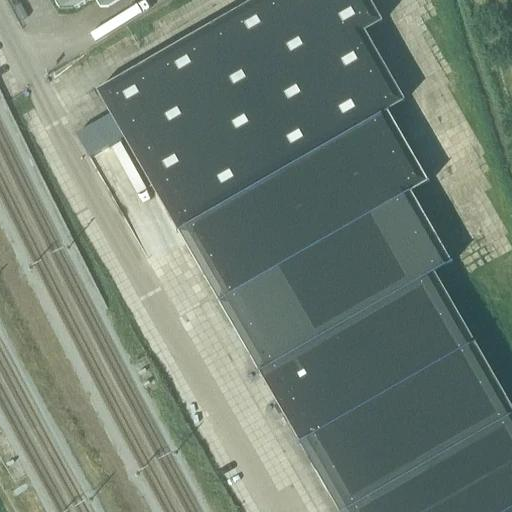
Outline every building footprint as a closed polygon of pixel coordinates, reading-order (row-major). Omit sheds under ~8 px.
[(93,0),(53,0),(61,12),(75,12),(93,0)] [(256,0),(97,91),(178,231),(387,112),(404,102),(364,32),(382,22),(368,0),(256,0)] [(178,231),(219,303),(410,193),(428,183),(387,112),(178,231)] [(410,193),(219,303),(259,374),(260,373),(434,274),(451,264),(410,193)] [(434,274),(260,373),(298,440),(472,341),(443,290),(434,274)] [(298,440),(339,511),(511,412),(511,410),(472,341),(298,440)] [(511,412),(339,511),(338,511),(506,511),(511,509),(511,412)]
